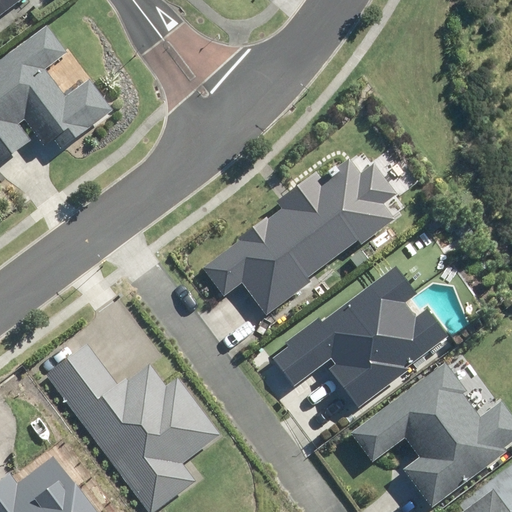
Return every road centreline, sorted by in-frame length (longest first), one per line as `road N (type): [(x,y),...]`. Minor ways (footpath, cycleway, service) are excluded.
road 1 (residential): [(0,292),(224,116)]
road 2 (residential): [(224,116),(293,58),(336,0)]
road 3 (residential): [(224,116),(138,0)]
